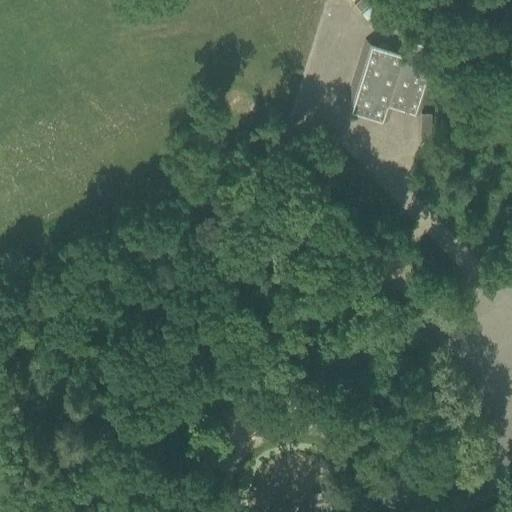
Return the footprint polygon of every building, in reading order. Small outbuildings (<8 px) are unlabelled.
[(349,110),(386,121),(391,106),(415,113),(436,46),(405,36),(400,52),(393,49),(369,42),(349,110)] [(422,112),(421,135),(431,135),(432,112),(422,112)] [(350,342),(359,360),(362,366),(373,359),(361,336),(367,333),(361,323),(350,329),(355,340),(350,342)] [(237,384),(220,394),(225,403),(243,392),(237,384)] [(445,464),(461,453),(466,450),(455,434),(434,447),(445,464)] [(485,489),(461,453),(445,464),(469,500),(485,489)] [(408,454),(373,478),(382,491),(394,509),(429,486),(413,462),(408,454)] [(446,483),(401,511),(452,511),(461,506),(446,483)] [(504,511),(497,500),(477,511),(504,511)]
